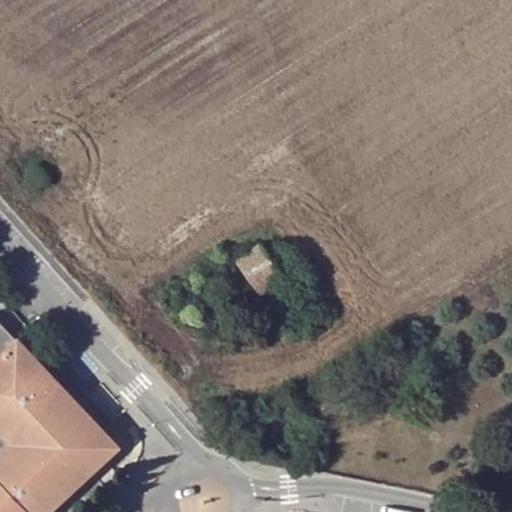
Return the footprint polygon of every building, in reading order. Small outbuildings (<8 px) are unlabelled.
[(45,181),(38,173),(29,181),(37,189),(45,181)] [(265,242),(260,246),(266,253),(270,250),(265,242)] [(237,262),(261,295),(284,279),(266,253),(260,246),(237,262)] [(77,456),(88,446),(75,431),(89,419),(63,391),(58,396),(45,384),(51,378),(44,370),(40,369),(33,371),(39,365),(0,324),(0,413),(7,420),(3,424),(1,428),(0,429),(0,452),(2,455),(4,459),(7,461),(0,467),(0,511),(43,511),(47,509),(43,500),(54,489),(61,495),(89,468),(77,456)] [(45,384),(58,396),(63,391),(51,378),(45,384)] [(88,446),(77,456),(89,468),(113,445),(89,419),(75,431),(88,446)] [(328,449),(319,449),(319,461),(328,461),(328,449)] [(54,489),(43,500),(47,509),(61,495),(54,489)]
